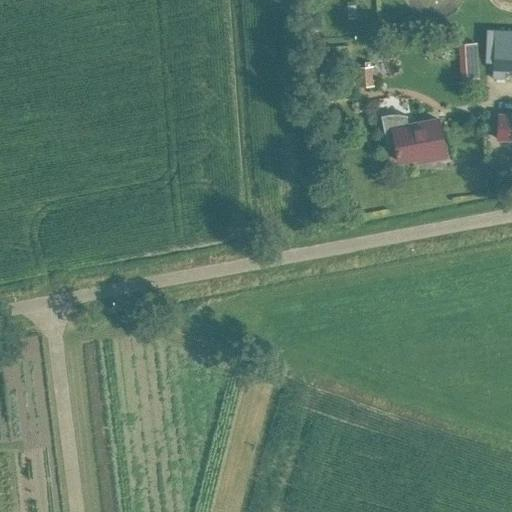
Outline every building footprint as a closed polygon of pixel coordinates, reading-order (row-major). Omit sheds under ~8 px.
[(511,70),(511,30),(486,30),(485,62),(492,63),(492,70),(511,70)] [(382,60),(380,52),(373,53),(372,54),(374,62),(375,62),(382,60)] [(371,66),(358,67),(359,86),(372,86),(371,66)] [(407,116),(407,115),(400,114),(393,114),(385,114),(381,115),(387,146),(395,144),(399,161),(427,156),(428,159),(445,156),(438,119),(408,124),(407,116)] [(511,115),(499,115),(498,139),(511,139),(511,115)]
